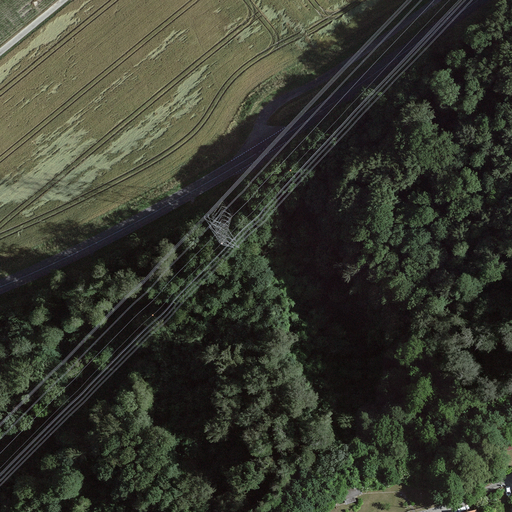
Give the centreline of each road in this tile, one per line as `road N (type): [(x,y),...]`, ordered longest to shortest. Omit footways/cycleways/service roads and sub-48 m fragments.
road 1 (tertiary): [(471,0),(210,176),(0,281)]
road 2 (track): [(440,0),(285,97),(264,114),(255,146)]
